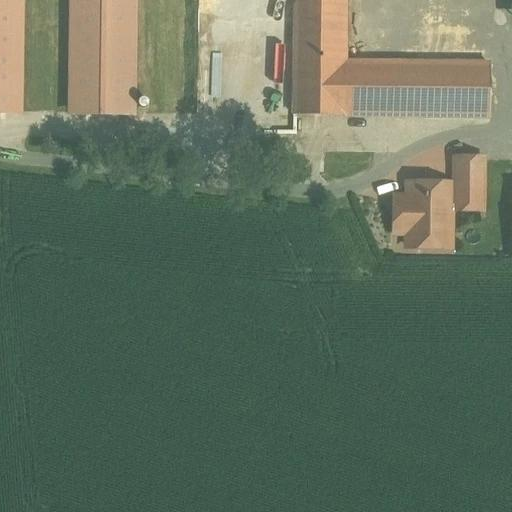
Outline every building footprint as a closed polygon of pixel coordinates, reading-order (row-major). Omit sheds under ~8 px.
[(0,0),(0,118),(19,119),(19,0),(0,0)] [(137,0),(71,0),(69,117),(136,118),(137,0)] [(346,0),(296,0),(295,115),(345,116),(345,115),(346,64),(346,0)] [(491,65),(346,64),(345,115),(491,117),(491,65)] [(484,160),(457,160),(456,177),(484,177),(484,160)] [(456,185),(409,185),(409,198),(397,198),(396,234),(408,234),(408,248),(452,248),(453,210),(484,210),(484,177),(456,177),(456,185)]
